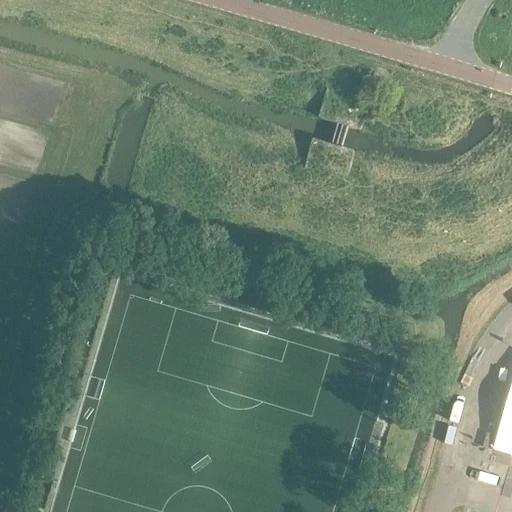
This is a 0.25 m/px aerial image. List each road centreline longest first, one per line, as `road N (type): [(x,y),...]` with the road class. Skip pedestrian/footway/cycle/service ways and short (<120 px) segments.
road 1 (tertiary): [(511,87),(215,0)]
road 2 (unclassified): [(438,511),(483,348),(511,314)]
